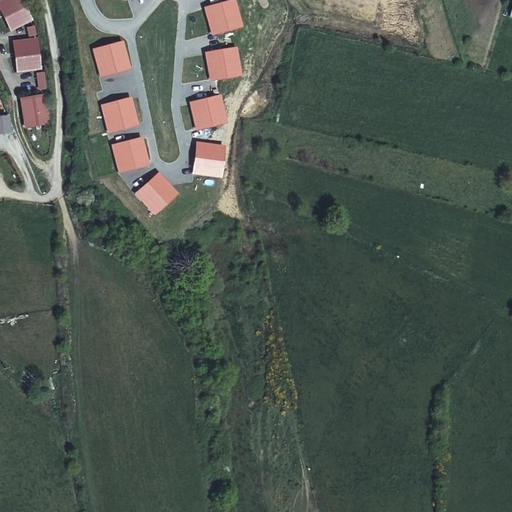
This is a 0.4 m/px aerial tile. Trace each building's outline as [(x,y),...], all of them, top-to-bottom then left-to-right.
[(16,0),(4,0),(0,2),(0,13),(3,12),(11,28),(26,20),(16,0)] [(239,26),(232,1),(209,7),(216,33),(239,26)] [(210,34),(216,33),(209,7),(203,9),(210,34)] [(3,12),(0,13),(0,17),(6,30),(11,28),(3,12)] [(27,36),(36,36),(35,26),(26,26),(27,36)] [(10,44),(11,54),(16,54),(18,71),(36,69),(32,41),(10,44)] [(104,75),(127,68),(120,42),(97,49),(104,75)] [(104,75),(97,49),(91,51),(98,76),(104,75)] [(238,75),(233,49),(210,53),(214,79),(238,75)] [(208,80),(214,79),(210,53),(204,54),(208,80)] [(17,101),(21,123),(44,119),(40,97),(17,101)] [(224,122),(218,97),(194,103),(201,128),(224,122)] [(112,130),(135,124),(128,99),(105,105),(112,130)] [(195,130),(201,128),(194,103),(188,104),(195,130)] [(106,132),(112,130),(105,105),(99,106),(106,132)] [(21,123),(22,128),(45,124),(44,119),(21,123)] [(122,170),(146,164),(139,139),(116,145),(122,170)] [(219,172),(222,148),(196,144),(193,168),(219,172)] [(116,172),(122,170),(116,145),(110,146),(116,172)] [(219,172),(193,168),(192,174),(218,178),(219,172)] [(157,211),(174,194),(156,175),(139,191),(157,211)] [(152,215),(157,211),(139,191),(134,195),(152,215)]
